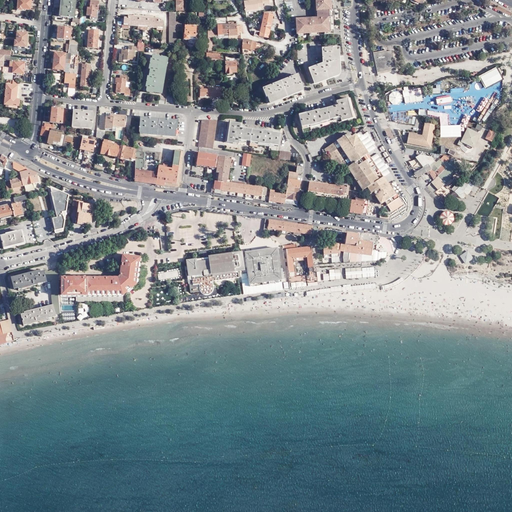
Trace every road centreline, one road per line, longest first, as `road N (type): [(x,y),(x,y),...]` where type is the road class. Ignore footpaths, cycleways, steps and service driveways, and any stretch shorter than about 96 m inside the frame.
road 1 (secondary): [(298,214),(395,227),(415,213),(415,194),(361,84)]
road 2 (residential): [(154,193),(150,209),(118,228),(0,265)]
